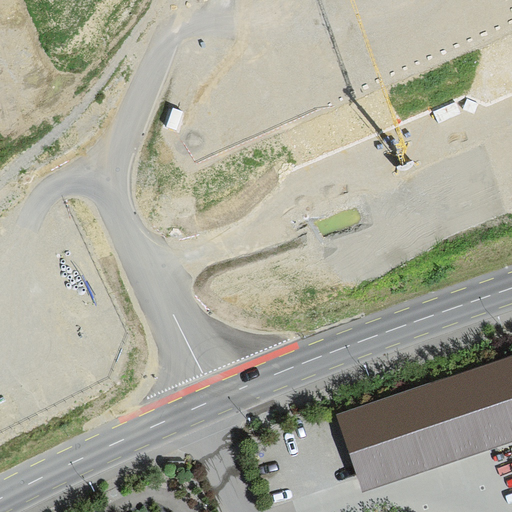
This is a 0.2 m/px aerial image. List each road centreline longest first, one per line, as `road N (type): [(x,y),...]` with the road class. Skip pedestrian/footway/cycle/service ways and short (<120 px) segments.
road 1 (secondary): [(0,501),(328,353),(511,288)]
road 2 (track): [(178,416),(169,386),(172,331),(90,156),(202,0)]
road 3 (track): [(134,252),(511,42)]
road 4 (unknown): [(344,511),(430,495),(481,511)]
